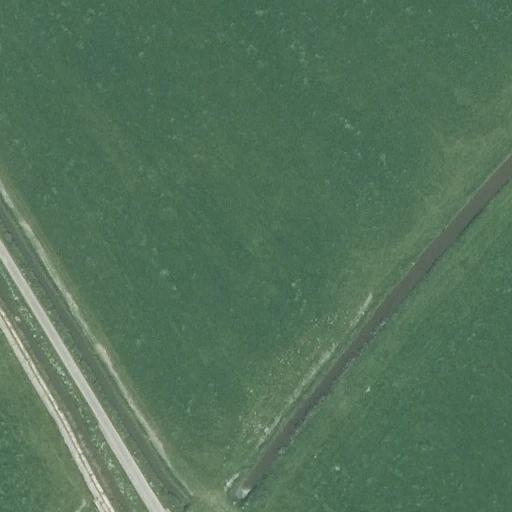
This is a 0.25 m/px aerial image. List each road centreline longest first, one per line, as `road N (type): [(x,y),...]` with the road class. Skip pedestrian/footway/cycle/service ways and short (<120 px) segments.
road 1 (unclassified): [(157,511),(0,251)]
road 2 (track): [(107,511),(0,319)]
